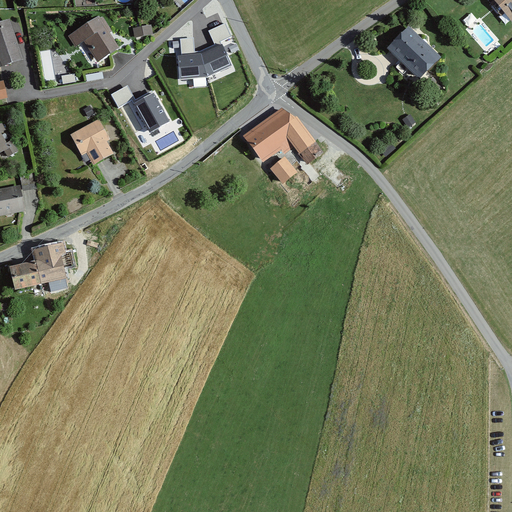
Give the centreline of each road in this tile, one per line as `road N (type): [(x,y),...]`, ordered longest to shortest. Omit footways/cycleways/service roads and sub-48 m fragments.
road 1 (residential): [(511,366),(373,170),(273,94)]
road 2 (unclassified): [(273,94),(130,196),(0,258)]
road 3 (residential): [(206,0),(119,75),(30,90)]
road 4 (unclassified): [(401,0),(273,94)]
